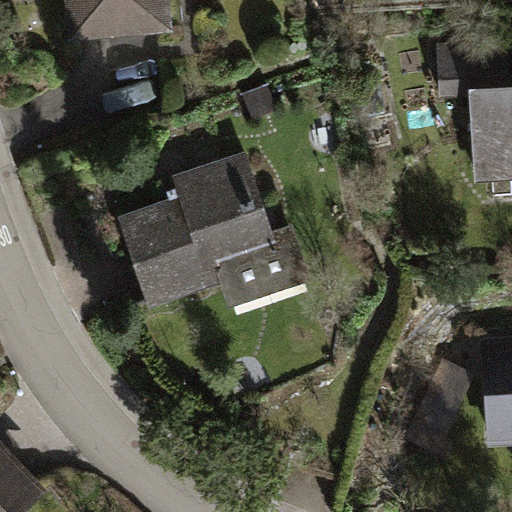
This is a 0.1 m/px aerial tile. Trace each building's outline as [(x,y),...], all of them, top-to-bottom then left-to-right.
[(169,0),(20,0),(21,1),(32,0),(69,0),(72,38),(172,30),(169,0)] [(511,85),(509,39),(438,43),(441,98),(472,96),(477,183),(511,181),(511,85)] [(180,197),(119,216),(149,307),(222,284),(230,307),(313,280),(295,223),(274,230),(249,152),(173,176),(180,197)] [(511,336),(482,338),(488,446),(511,444),(511,336)] [(0,452),(0,511),(4,511),(33,478),(0,452)]
